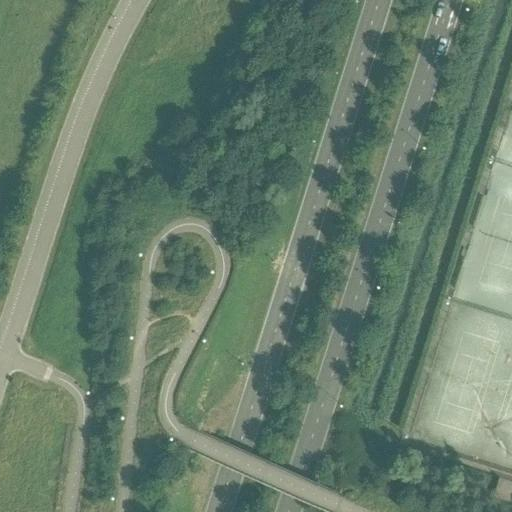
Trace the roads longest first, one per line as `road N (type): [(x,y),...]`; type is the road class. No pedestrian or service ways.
road 1 (unknown): [(0,451),(22,386),(48,395),(60,380),(63,362),(34,344),(114,107),(169,0)]
road 2 (secondary): [(288,511),(453,0)]
road 3 (secondary): [(383,0),(222,511)]
